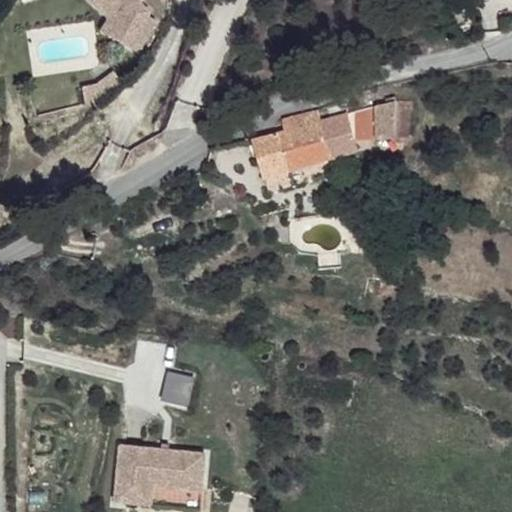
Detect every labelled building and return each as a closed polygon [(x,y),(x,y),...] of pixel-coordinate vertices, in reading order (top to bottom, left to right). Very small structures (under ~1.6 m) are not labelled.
[(101,0),(86,0),(110,21),(103,35),(112,40),(123,19),(101,0)] [(101,0),(123,19),(112,40),(141,55),(159,24),(149,18),(152,14),(142,5),(144,0),(101,0)] [(118,75),(100,86),(104,102),(126,86),(118,75)] [(100,86),(82,89),(84,105),(104,102),(100,86)] [(378,103),(375,134),(407,138),(412,107),(378,103)] [(254,138),(265,179),(334,157),(324,119),(321,109),(283,119),(285,130),(254,138)] [(324,119),(334,157),(357,152),(347,114),(324,119)] [(325,235),(326,240),(346,237),(344,209),(326,214),(327,234),(325,235)] [(207,451),(121,442),(115,498),(151,502),(153,482),(203,487),(207,451)]
